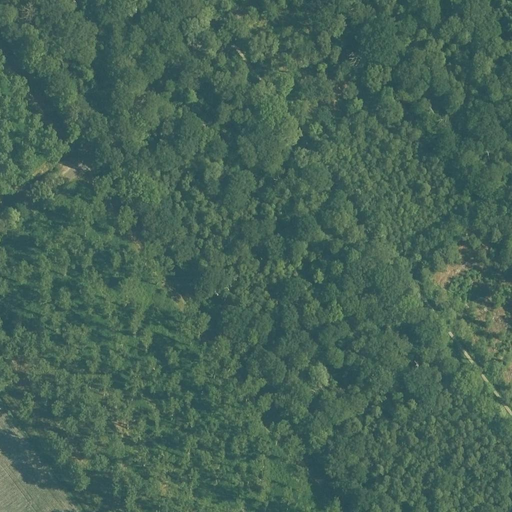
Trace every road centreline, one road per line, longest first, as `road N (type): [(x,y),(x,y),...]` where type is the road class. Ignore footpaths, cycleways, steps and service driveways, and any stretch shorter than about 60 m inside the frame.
road 1 (track): [(511,424),(214,32)]
road 2 (unclassified): [(0,224),(82,163),(255,0)]
